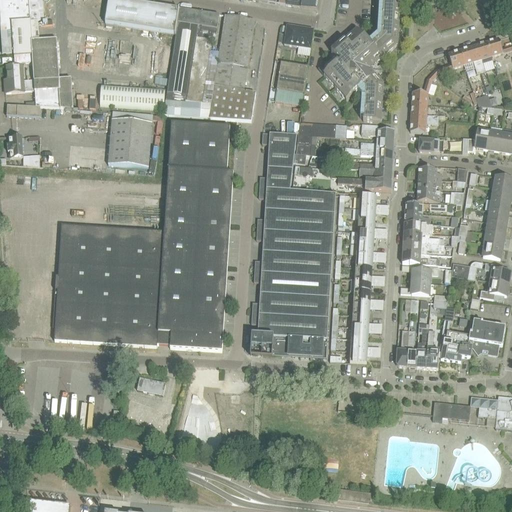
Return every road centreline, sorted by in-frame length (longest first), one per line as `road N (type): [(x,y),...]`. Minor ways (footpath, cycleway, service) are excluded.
road 1 (unclassified): [(275,15),(231,365)]
road 2 (tertiary): [(333,511),(260,503),(136,456),(3,438)]
road 3 (unclassified): [(231,365),(0,356)]
road 4 (residential): [(404,159),(385,382)]
road 5 (residential): [(498,0),(476,33),(430,47),(408,64),(404,159)]
road 6 (unclassified): [(385,382),(231,365)]
road 7 (residential): [(508,383),(385,382)]
